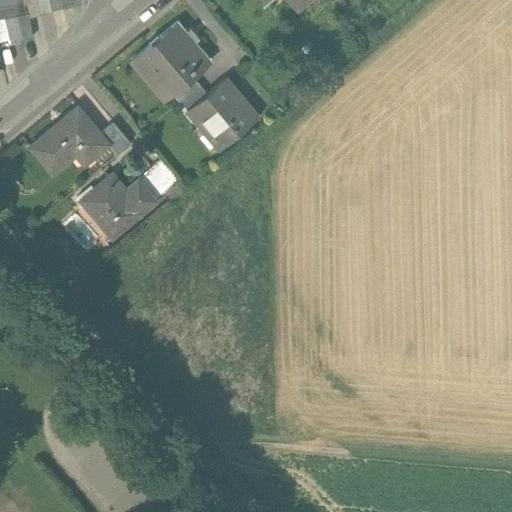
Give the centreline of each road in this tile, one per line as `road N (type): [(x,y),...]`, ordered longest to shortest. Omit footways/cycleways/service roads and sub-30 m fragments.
road 1 (track): [(247,511),(0,218)]
road 2 (track): [(511,467),(191,440)]
road 3 (residential): [(0,124),(128,15)]
